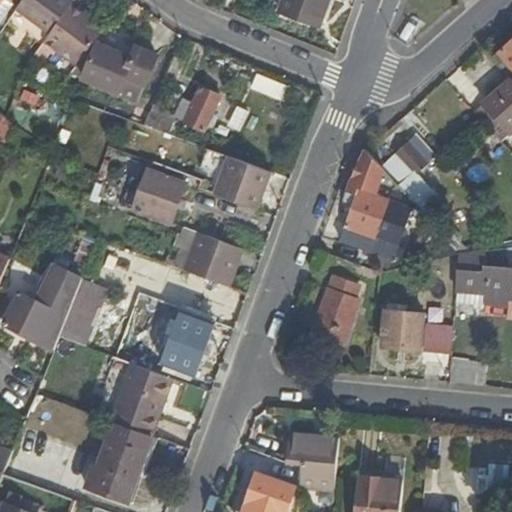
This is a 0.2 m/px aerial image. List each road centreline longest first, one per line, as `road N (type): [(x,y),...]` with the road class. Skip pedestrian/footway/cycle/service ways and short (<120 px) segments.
road 1 (residential): [(247,382),(337,119),(356,85)]
road 2 (residential): [(247,382),(511,406)]
road 3 (residential): [(356,85),(155,0)]
road 4 (residential): [(356,85),(409,76),(495,0)]
road 5 (residential): [(197,511),(247,382)]
